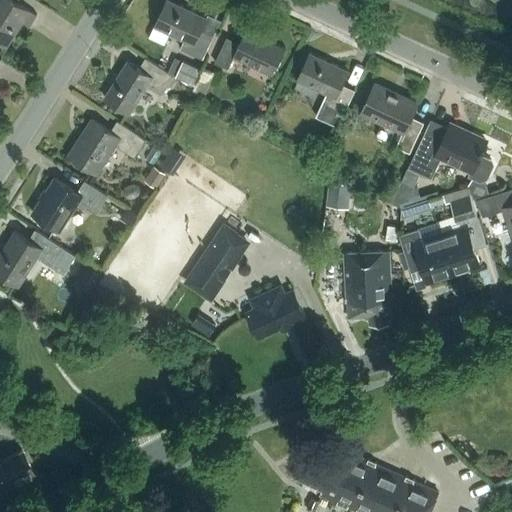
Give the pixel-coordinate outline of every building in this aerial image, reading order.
[(37,13),(16,0),(0,0),(0,41),(6,46),(23,20),(30,25),(37,13)] [(203,58),(213,36),(200,30),(207,16),(172,0),(166,0),(154,25),(184,39),(181,47),(203,58)] [(286,46),(246,28),(240,41),(226,34),(214,60),(228,67),(234,55),(273,73),(286,46)] [(327,93),(317,116),(338,126),(355,89),(343,84),(349,70),(310,51),(297,79),(327,93)] [(130,112),(147,85),(162,94),(174,75),(146,57),(139,67),(128,59),(104,96),(130,112)] [(202,67),(183,59),(176,75),(194,83),(202,67)] [(216,70),(204,65),(195,87),(206,92),(216,70)] [(424,121),(411,115),(418,102),(376,82),(362,111),(404,130),(397,145),(410,152),(424,121)] [(135,156),(146,138),(118,120),(111,130),(93,118),(69,154),(96,172),(115,143),(135,156)] [(414,156),(409,167),(421,172),(432,177),(442,156),(472,170),(470,174),(475,176),(474,177),(481,180),(488,177),(488,176),(495,160),(481,154),(482,151),(483,152),(485,148),(484,148),(487,141),(463,130),(464,128),(451,121),(447,131),(431,123),(431,122),(430,122),(427,128),(414,156)] [(146,159),(154,165),(163,151),(154,146),(146,159)] [(155,187),(165,172),(157,166),(147,181),(155,187)] [(55,177),(33,212),(60,229),(77,201),(96,213),(107,195),(84,180),(77,191),(55,177)] [(349,207),(351,193),(352,182),(329,180),(327,204),(349,207)] [(141,190),(140,186),(134,183),(125,187),(123,193),(125,197),(130,199),(138,196),(141,190)] [(459,226),(441,232),(454,272),(481,264),(475,247),(487,243),(476,211),(469,186),(443,194),(446,203),(451,201),(456,217),(459,226)] [(511,230),(511,187),(477,199),(482,216),(505,209),(511,230)] [(127,206),(120,218),(133,226),(140,214),(127,206)] [(233,268),(251,240),(223,221),(205,249),(233,268)] [(396,241),(398,225),(388,223),(385,239),(396,241)] [(64,273),(76,254),(35,228),(29,238),(16,230),(0,255),(0,271),(18,283),(36,255),(64,273)] [(454,272),(441,232),(422,238),(419,228),(400,234),(410,268),(422,264),(427,281),(454,272)] [(390,249),(344,252),(347,301),(348,316),(369,315),(369,324),(389,323),(388,286),(392,286),(390,249)] [(197,260),(183,281),(212,300),(226,279),(197,260)] [(75,282),(89,291),(94,283),(100,272),(86,263),(75,282)] [(305,313),(293,288),(286,291),(282,282),(250,298),(254,307),(246,311),(259,336),(305,313)] [(321,493),(334,499),(354,453),(341,447),(338,453),(312,441),(297,475),(323,487),(321,493)] [(0,459),(0,458),(0,481),(3,487),(33,472),(21,449),(0,459)] [(334,499),(352,507),(373,462),(354,453),(334,499)] [(372,511),(391,470),(373,462),(352,507),(363,511),(372,511)] [(395,511),(410,478),(391,470),(372,511),(395,511)] [(429,511),(439,491),(410,478),(395,511),(429,511)] [(315,510),(319,500),(312,497),(308,507),(315,510)]
